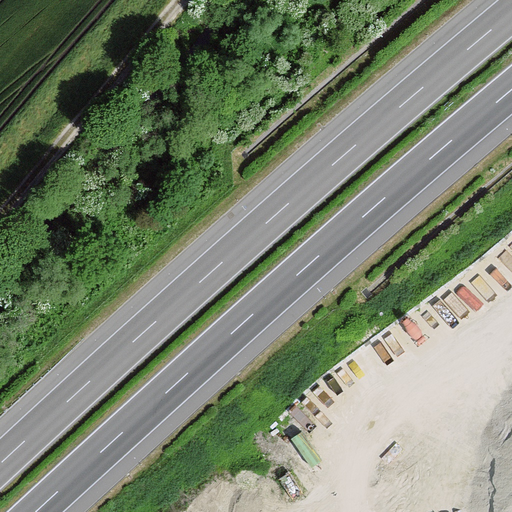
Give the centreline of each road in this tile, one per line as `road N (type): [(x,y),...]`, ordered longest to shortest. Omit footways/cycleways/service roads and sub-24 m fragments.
road 1 (motorway): [(511,12),(0,464)]
road 2 (motorway): [(35,511),(511,89)]
road 3 (track): [(180,0),(0,216)]
